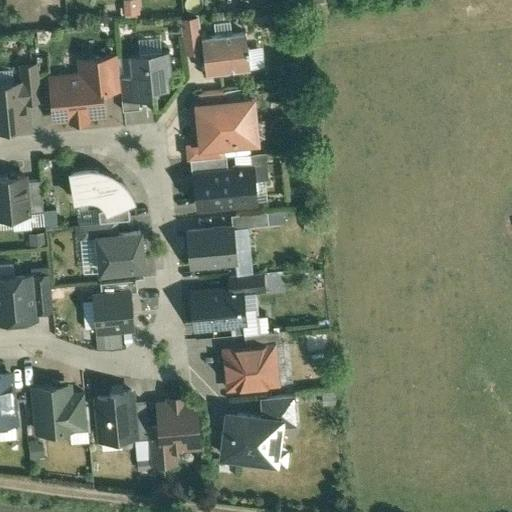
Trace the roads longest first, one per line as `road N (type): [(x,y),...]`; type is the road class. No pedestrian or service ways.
road 1 (residential): [(0,152),(158,144),(176,360),(117,364),(47,348),(0,349)]
road 2 (track): [(0,489),(163,511)]
